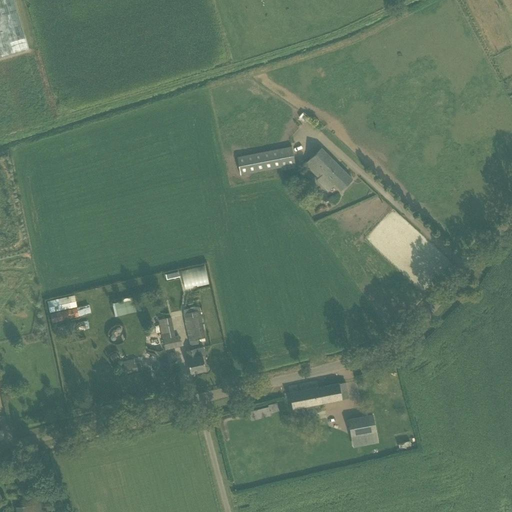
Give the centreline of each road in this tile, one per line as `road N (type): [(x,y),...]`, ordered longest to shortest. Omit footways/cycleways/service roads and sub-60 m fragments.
road 1 (unclassified): [(200,402),(381,352),(435,311),(511,222)]
road 2 (unclassified): [(0,451),(200,402)]
